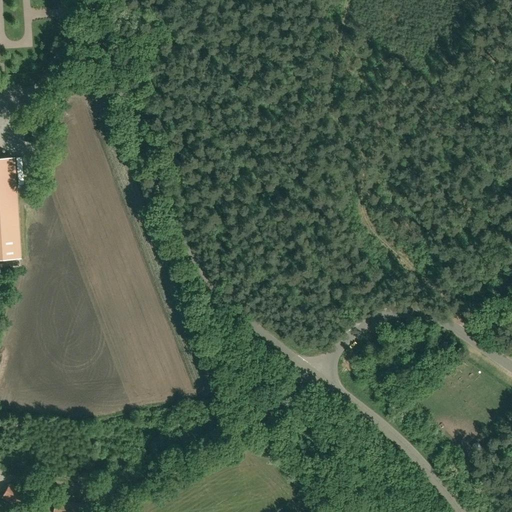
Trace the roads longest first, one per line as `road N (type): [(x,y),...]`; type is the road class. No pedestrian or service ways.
road 1 (unclassified): [(311,375),(234,314),(186,249),(83,0)]
road 2 (unclassified): [(311,375),(374,322),(399,316),(457,332),(511,367)]
road 3 (unclassified): [(461,511),(435,474),(311,375)]
